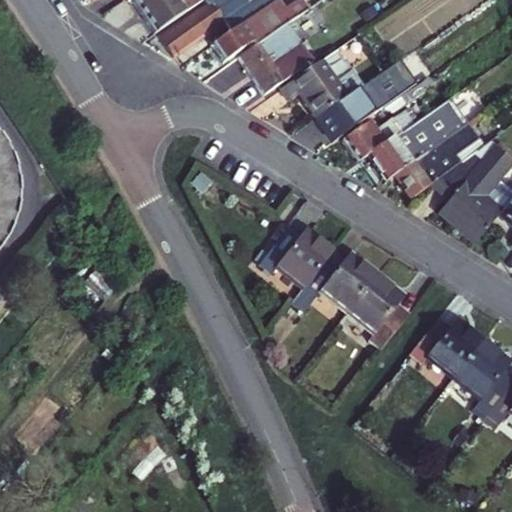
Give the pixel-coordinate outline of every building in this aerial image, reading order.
[(197,2),(198,1),(197,0),(125,0),(124,1),(148,36),(197,2)] [(201,8),(153,41),(166,59),(207,32),(214,43),(237,27),(255,14),(245,0),(200,0),(198,1),(197,2),(201,8)] [(396,60),(479,2),(477,0),(410,0),(373,27),(396,60)] [(307,64),(281,26),(232,60),(258,98),(307,64)] [(237,27),(214,43),(205,49),(216,65),(248,44),(237,27)] [(258,31),(252,36),(255,40),(261,36),(258,31)] [(309,121),(316,116),(360,85),(335,49),(273,92),(281,104),(292,96),(309,121)] [(333,142),(376,112),(378,110),(360,85),(316,116),(333,142)] [(396,107),(391,101),(378,110),(376,112),(380,118),(396,107)] [(336,145),(350,166),(358,160),(385,141),(403,128),(408,125),(405,121),(400,125),(394,117),(369,135),(363,125),(336,145)] [(408,125),(403,128),(407,133),(412,130),(408,125)] [(388,179),(405,203),(430,184),(421,171),(430,164),(429,162),(444,151),(442,148),(446,144),(443,139),(427,150),(422,155),(403,168),(388,179)] [(377,187),(388,179),(403,168),(385,141),(358,160),(377,187)] [(492,218),(505,203),(487,189),(508,164),(484,144),(430,184),(446,198),(432,215),(469,246),(492,218)] [(422,155),(427,150),(423,145),(417,149),(422,155)] [(0,238),(7,222),(10,209),(11,196),(11,189),(7,170),(3,158),(0,151),(0,238)] [(511,240),(507,247),(511,250),(511,194),(505,203),(492,218),(511,233),(511,240)] [(277,269),(303,289),(331,253),(305,232),(300,238),(288,229),(259,265),(272,275),(277,269)] [(321,291),(348,312),(376,276),(350,255),(344,263),(331,253),(303,289),(291,303),(303,313),(321,291)] [(89,276),(73,295),(93,312),(102,300),(89,276)] [(368,343),(380,352),(410,314),(399,305),(405,298),(376,276),(348,312),(375,334),(368,343)] [(427,359),(453,380),(482,343),(454,321),(449,329),(437,320),(409,356),(421,366),(427,359)] [(474,408),(486,417),(511,384),(511,378),(503,372),(509,365),(482,343),(453,380),(480,401),(474,408)] [(509,413),(511,414),(511,384),(486,417),(498,427),(509,413)]
